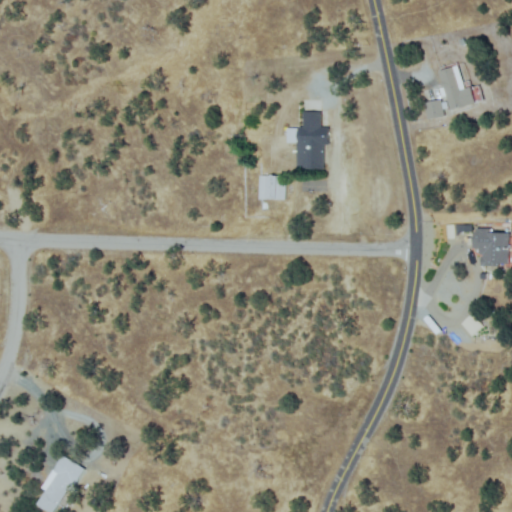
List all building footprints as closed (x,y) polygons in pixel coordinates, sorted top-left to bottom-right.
[(459,65),(465,89),(473,86),(477,103),(451,109),(441,70),(459,65)] [(440,101),(443,116),(430,119),(427,104),(440,101)] [(319,113),(320,128),(328,128),(328,142),(323,142),(324,169),(299,169),(299,143),(290,143),(290,129),(306,128),(306,114),(319,113)] [(261,178),(283,177),(283,198),(262,199),(261,178)] [(454,226),(455,238),(448,239),(447,226),(454,226)] [(482,264),(483,249),(473,248),(475,231),(511,234),(509,266),(482,264)] [(65,489),(53,511),(38,504),(63,457),(84,468),(72,492),(65,489)]
